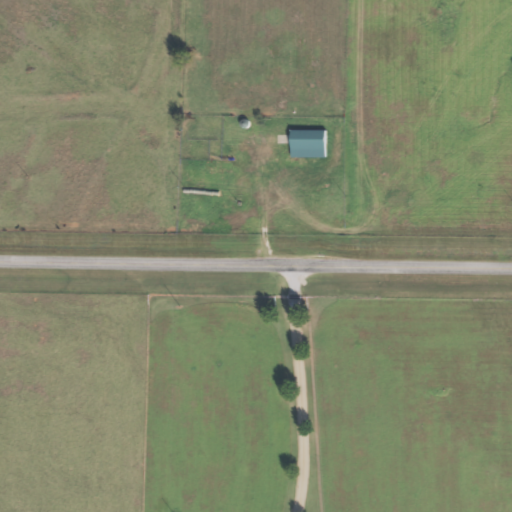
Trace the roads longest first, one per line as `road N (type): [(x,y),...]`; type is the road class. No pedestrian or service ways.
road 1 (tertiary): [(511,269),(0,261)]
road 2 (residential): [(295,266),(332,472),(309,511)]
